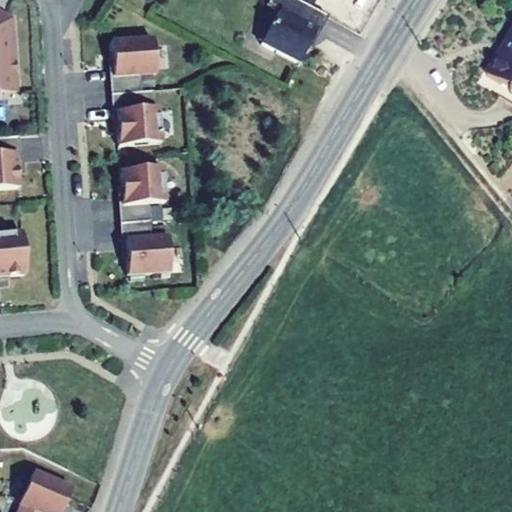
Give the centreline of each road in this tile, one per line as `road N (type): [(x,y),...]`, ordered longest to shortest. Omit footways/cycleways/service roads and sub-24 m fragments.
road 1 (tertiary): [(415,0),(274,231),(167,369)]
road 2 (residential): [(71,317),(48,0)]
road 3 (tertiary): [(167,369),(118,511)]
